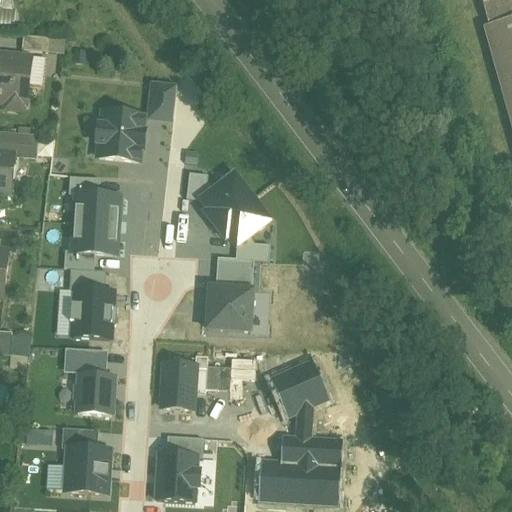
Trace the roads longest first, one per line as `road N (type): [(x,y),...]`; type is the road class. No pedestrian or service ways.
road 1 (secondary): [(214,0),(511,383)]
road 2 (residential): [(130,511),(153,284)]
